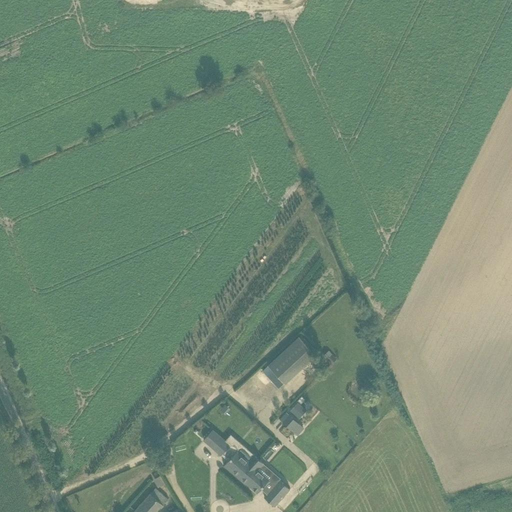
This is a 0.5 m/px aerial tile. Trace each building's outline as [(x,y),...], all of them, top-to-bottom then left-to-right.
[(331,364),(336,359),(328,350),(323,356),(331,364)] [(263,372),(279,390),(284,385),(268,366),(263,372)] [(298,403),(291,410),(298,416),(305,409),(298,403)] [(288,415),(282,422),(291,430),(297,422),(288,415)] [(221,456),(230,445),(213,430),(204,440),(221,456)] [(240,480),(258,459),(253,455),(248,461),(237,451),(224,465),(240,480)] [(159,469),(164,476),(181,465),(176,458),(159,469)] [(269,479),(258,469),(263,463),(258,459),(240,480),(246,485),(247,484),(257,493),(269,479)] [(274,507),(290,489),(279,480),(264,497),(274,507)] [(135,511),(158,511),(164,506),(168,500),(155,489),(151,494),(135,511)]
